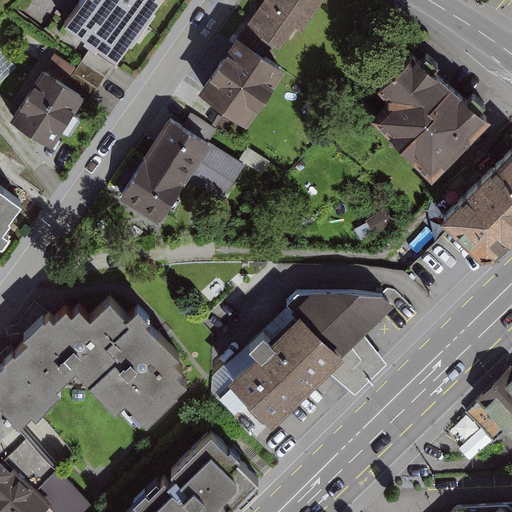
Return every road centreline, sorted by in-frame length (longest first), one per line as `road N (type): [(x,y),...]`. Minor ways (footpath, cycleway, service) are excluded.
road 1 (residential): [(0,313),(223,0)]
road 2 (primary): [(297,511),(511,305)]
